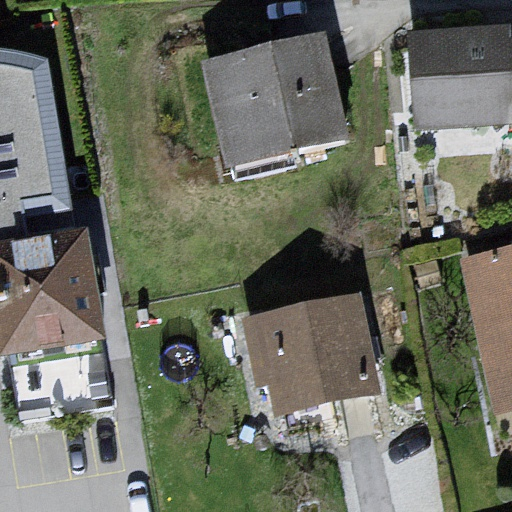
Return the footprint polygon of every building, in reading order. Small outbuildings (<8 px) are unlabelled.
[(511,28),(399,36),(407,137),(423,158),(511,155),(511,28)] [(46,39),(0,45),(0,221),(71,211),(46,39)] [(309,44),(194,68),(217,176),(337,147),(309,44)] [(88,234),(0,247),(0,340),(2,354),(104,338),(88,234)] [(511,253),(452,265),(484,419),(511,413),(511,253)] [(349,304),(231,324),(248,387),(263,388),(271,421),(371,402),(349,304)]
